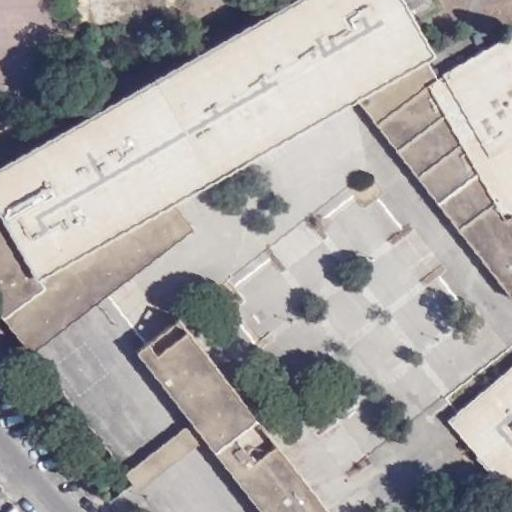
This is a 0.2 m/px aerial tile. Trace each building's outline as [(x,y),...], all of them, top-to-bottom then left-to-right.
[(0,313),(4,318),(45,287),(38,275),(137,219),(173,199),(213,176),(354,96),(375,84),(425,149),(496,241),(478,255),(511,299),(511,298),(511,37),(439,79),(425,56),(433,52),(402,0),(299,0),(178,68),(0,168),(0,313)] [(436,201),(478,255),(496,241),(425,149),(375,84),(354,96),(436,201)] [(45,287),(4,318),(32,355),(195,226),(173,199),(137,219),(38,275),(45,287)] [(315,510),(316,511),(331,511),(283,449),(181,317),(171,325),(235,407),(315,510)] [(169,390),(193,420),(207,437),(264,511),(316,511),(315,510),(235,407),(171,325),(138,350),(169,390)] [(511,369),(450,422),(481,457),(494,446),(511,466),(511,369)] [(193,420),(145,458),(163,471),(207,437),(193,420)] [(511,466),(494,446),(481,457),(503,484),(511,493),(511,466)] [(163,471),(145,458),(126,472),(139,489),(163,471)] [(0,510),(9,502),(0,491),(0,510)]
